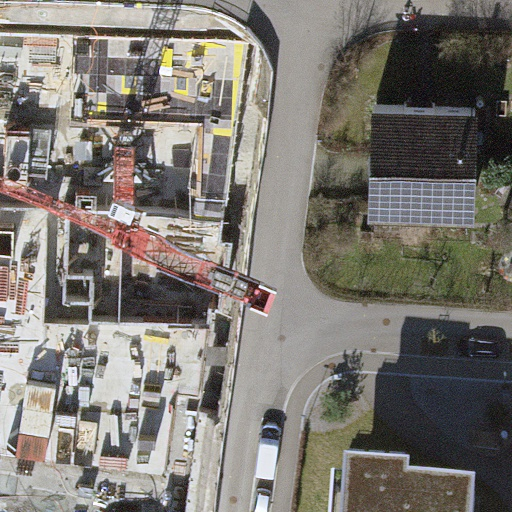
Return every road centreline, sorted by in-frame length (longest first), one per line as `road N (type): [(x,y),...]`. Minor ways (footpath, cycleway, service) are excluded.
road 1 (residential): [(270,320),(309,0)]
road 2 (residential): [(511,337),(270,320)]
road 3 (residential): [(245,511),(270,320)]
